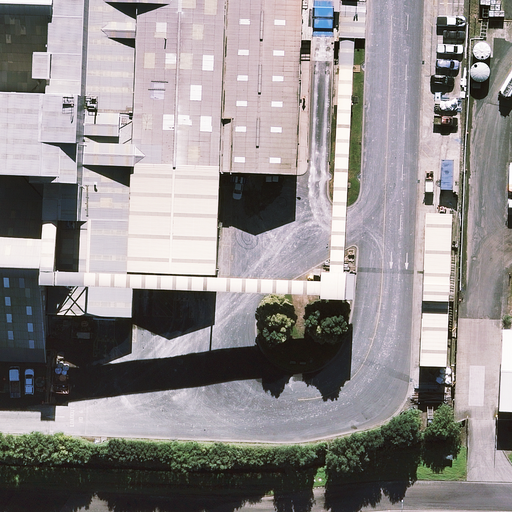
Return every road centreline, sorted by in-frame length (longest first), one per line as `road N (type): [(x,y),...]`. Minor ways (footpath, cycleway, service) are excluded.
road 1 (unclassified): [(374,229),(283,249),(238,300),(234,323),(249,365),(286,384),(327,382),(358,359),(363,342)]
road 2 (residential): [(511,495),(397,493),(276,511)]
road 3 (unclassified): [(374,229),(384,0)]
road 4 (residential): [(181,511),(0,504)]
